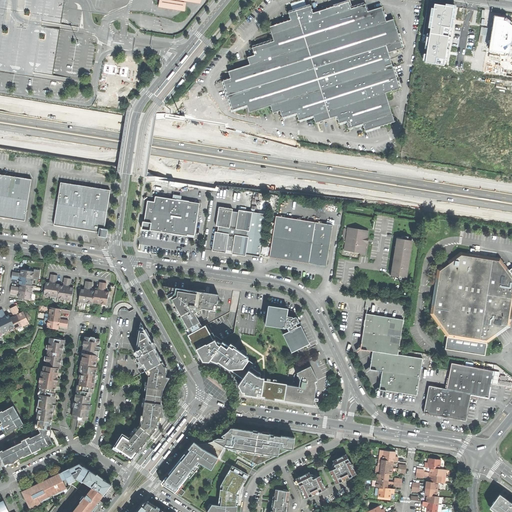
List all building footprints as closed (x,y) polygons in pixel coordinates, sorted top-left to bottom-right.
[(0,0),(0,73),(32,79),(33,75),(33,73),(53,76),(60,30),(40,27),(41,24),(41,22),(61,25),(64,0),(0,0)] [(158,0),(157,6),(183,10),(185,1),(199,3),(199,0),(158,0)] [(225,84),(233,110),(246,106),(248,106),(250,112),(271,106),(273,113),(280,111),(283,118),(290,116),(297,114),(299,120),(308,118),(313,116),(316,123),(337,117),(339,124),(346,121),(349,128),(357,126),(363,124),(366,131),(375,128),(395,122),(391,109),(386,94),(400,89),(397,81),(389,53),(403,48),(402,45),(394,19),(386,21),(382,7),(368,11),(365,4),(361,5),(351,8),(349,1),(344,3),(313,13),(311,6),(307,7),(289,13),(291,20),(279,24),(269,27),(274,41),(256,46),(252,48),(255,55),(248,57),(250,64),(229,71),(231,78),(224,81),(225,84)] [(427,49),(426,54),(424,54),(423,60),(425,61),(425,63),(444,66),(445,60),(447,61),(456,6),(446,4),(446,6),(435,4),(434,9),(431,8),(428,28),(431,28),(430,34),(427,33),(425,49),(427,49)] [(496,16),(490,51),(508,53),(510,44),(511,44),(511,22),(506,18),(504,20),(504,17),(496,16)] [(511,56),(489,53),(486,72),(511,76),(511,56)] [(0,174),(0,217),(3,218),(19,220),(26,221),(32,180),(0,174)] [(59,199),(55,225),(94,232),(100,233),(99,237),(107,238),(109,229),(105,229),(111,191),(61,183),(59,199)] [(155,230),(173,233),(178,199),(155,196),(154,201),(147,200),(144,221),(143,221),(141,229),(149,230),(149,229),(155,230)] [(187,234),(194,235),(199,203),(178,199),(173,233),(182,235),(187,235),(187,234)] [(252,255),(260,256),(266,214),(220,206),(216,226),(218,226),(218,232),(215,231),(212,250),(219,251),(245,256),(246,254),(252,255)] [(317,264),(326,266),(333,224),(276,216),(270,257),(285,259),(317,264)] [(344,251),(365,254),(369,230),(348,227),(344,251)] [(395,279),(400,280),(400,277),(406,277),(412,240),(407,239),(407,237),(402,236),(401,239),(398,238),(392,271),(392,270),(391,275),(396,276),(395,279)] [(511,319),(511,280),(504,270),(507,267),(501,258),(460,252),(437,269),(430,313),(447,337),(487,343),(497,336),(495,333),(505,325),(510,326),(511,319)] [(21,269),(21,273),(19,273),(13,272),(12,275),(33,279),(36,279),(37,273),(34,272),(34,271),(21,269)] [(44,295),(51,296),(54,275),(51,274),(50,279),(50,281),(49,282),(46,282),(44,295)] [(32,286),(33,279),(12,275),(11,279),(18,280),(20,280),(19,284),(20,284),(32,286)] [(60,284),(57,283),(57,281),(58,275),(54,275),(51,296),(58,297),(60,285),(60,284)] [(58,298),(65,299),(68,278),(64,278),(64,283),(63,285),(63,286),(60,285),(58,297),(58,298)] [(65,299),(72,300),(74,288),(70,287),(71,286),(71,283),(72,279),(68,278),(65,299)] [(79,301),(86,303),(89,281),(85,281),(85,285),(84,288),(84,289),(81,289),(79,301)] [(93,303),(95,291),(91,290),(91,289),(92,287),(93,282),(89,281),(86,303),(93,304),(93,303)] [(93,303),(100,304),(103,282),(100,282),(99,288),(98,289),(98,290),(95,290),(95,291),(93,303)] [(107,284),(107,283),(103,282),(100,304),(107,305),(109,292),(105,291),(106,290),(106,288),(107,284)] [(20,284),(20,287),(19,287),(12,286),(12,290),(32,293),(33,286),(32,286),(20,284)] [(178,309),(189,328),(201,322),(208,317),(210,312),(216,313),(219,295),(211,293),(211,295),(204,294),(198,293),(197,291),(176,288),(173,289),(172,290),(171,290),(170,294),(172,294),(172,297),(177,301),(183,304),(182,306),(182,308),(178,309)] [(31,300),(32,293),(12,290),(11,293),(18,294),(19,294),(18,298),(31,300)] [(17,305),(14,307),(23,326),(29,323),(24,311),(20,313),(19,311),(17,305)] [(288,308),(268,305),(265,325),(284,328),(285,327),(287,328),(289,331),(283,334),(291,351),(309,342),(299,321),(297,318),(296,317),(295,317),(294,318),(293,317),(292,316),(287,316),(288,308)] [(16,329),(23,326),(14,307),(10,308),(13,314),(14,316),(11,317),(15,326),(16,329)] [(51,307),(49,314),(61,316),(61,314),(61,312),(70,314),(70,310),(51,307)] [(3,309),(0,309),(0,311),(9,330),(15,326),(11,317),(9,315),(6,316),(5,315),(3,309)] [(0,327),(2,333),(9,330),(0,311),(0,327)] [(61,316),(49,314),(48,320),(68,324),(69,320),(61,319),(60,319),(61,316)] [(382,371),(379,390),(416,396),(422,359),(398,355),(403,320),(366,314),(360,349),(373,351),(370,369),(382,371)] [(61,326),(68,327),(68,324),(48,320),(47,327),(59,329),(59,326),(61,326)] [(163,362),(141,322),(139,332),(137,351),(138,353),(135,354),(137,358),(139,357),(146,371),(148,370),(162,362),(163,362)] [(201,322),(189,328),(191,332),(203,326),(201,322)] [(191,332),(188,334),(193,344),(199,354),(203,362),(209,361),(215,362),(221,364),(227,361),(237,347),(235,345),(233,347),(229,345),(228,347),(222,343),(221,345),(218,343),(215,338),(214,339),(206,324),(203,326),(191,332)] [(510,327),(510,326),(505,325),(495,333),(497,336),(503,331),(510,327)] [(82,419),(87,420),(91,392),(93,392),(97,367),(96,367),(97,357),(98,357),(100,350),(98,350),(100,338),(86,336),(85,340),(87,340),(86,346),(84,345),(84,349),(82,356),(84,356),(83,361),(82,360),(81,365),(84,365),(83,369),(82,368),(81,374),(80,374),(79,381),(80,381),(80,384),(81,384),(80,389),(77,389),(76,394),(78,394),(77,399),(74,398),(73,406),(74,406),(74,408),(74,409),(75,410),(75,414),(73,413),(73,417),(77,418),(77,419),(82,420),(82,419)] [(38,419),(40,419),(52,421),(54,408),(56,408),(57,401),(56,401),(57,393),(55,393),(57,384),(57,381),(58,381),(59,378),(58,378),(58,377),(56,376),(56,374),(58,374),(59,368),(61,368),(61,364),(60,364),(60,360),(62,360),(63,353),(64,349),(62,349),(63,346),(64,346),(65,339),(51,337),(46,366),(45,366),(44,371),(42,371),(41,377),(43,377),(42,382),(41,381),(40,387),(41,387),(41,391),(42,391),(41,395),(40,395),(38,407),(40,407),(38,419)] [(227,361),(221,364),(226,368),(239,348),(237,347),(227,361)] [(239,348),(226,368),(233,374),(237,379),(240,385),(243,391),(245,391),(245,394),(259,396),(280,399),(284,400),(287,384),(264,380),(265,377),(252,368),(255,363),(249,359),(251,356),(239,348)] [(164,366),(162,362),(148,370),(150,372),(147,391),(148,391),(147,397),(146,397),(143,416),(144,416),(143,421),(140,425),(139,425),(129,437),(124,434),(122,438),(120,437),(117,441),(119,442),(115,448),(121,452),(121,453),(126,457),(127,456),(132,459),(138,453),(137,452),(139,449),(141,446),(142,447),(158,428),(156,426),(157,425),(158,424),(158,422),(158,420),(160,420),(160,416),(165,417),(164,414),(161,404),(162,399),(162,394),(164,389),(166,384),(169,378),(166,378),(166,375),(166,373),(165,373),(166,367),(165,365),(164,366)] [(493,371),(452,363),(447,389),(429,386),(424,412),(443,416),(451,417),(458,419),(466,420),(471,394),(488,397),(491,384),(493,371)] [(311,365),(297,372),(300,379),(299,386),(287,384),(284,400),(314,404),(316,389),(311,388),(312,385),(313,382),(318,379),(311,365)] [(7,432),(14,429),(24,423),(15,405),(3,411),(3,410),(0,411),(0,416),(3,422),(2,422),(3,424),(7,432)] [(39,427),(51,429),(52,421),(40,419),(39,425),(39,427)] [(16,459),(43,445),(34,428),(31,429),(27,422),(24,423),(14,429),(18,435),(8,440),(12,447),(7,449),(13,461),(16,459)] [(50,436),(51,429),(39,427),(39,425),(34,428),(43,445),(53,441),(51,437),(50,436)] [(218,437),(213,439),(258,464),(293,448),(296,438),(232,427),(228,431),(222,435),(224,436),(224,438),(218,437)] [(212,469),(219,457),(194,442),(161,483),(175,492),(188,476),(191,477),(199,467),(197,465),(200,462),(212,469)] [(0,453),(5,464),(13,461),(7,449),(3,451),(3,449),(0,450),(0,453)] [(396,451),(380,449),(379,459),(393,460),(398,461),(398,457),(395,456),(395,454),(396,451)] [(330,470),(336,483),(343,480),(343,479),(349,476),(350,477),(356,474),(347,454),(333,461),(335,464),(334,466),(333,469),(330,470)] [(425,462),(425,466),(431,467),(440,468),(441,459),(429,457),(429,460),(428,463),(425,462)] [(393,464),(393,460),(379,459),(378,465),(392,467),(393,464)] [(83,482),(90,470),(88,468),(84,466),(83,468),(80,463),(71,467),(65,470),(70,480),(76,477),(83,482)] [(392,471),(392,467),(378,465),(377,465),(376,472),(377,472),(389,474),(392,474),(392,471)] [(249,475),(232,466),(221,485),(219,505),(212,505),(207,511),(236,511),(238,506),(239,504),(240,491),(249,475)] [(446,469),(440,468),(431,467),(430,471),(430,474),(445,476),(446,469)] [(59,511),(83,482),(76,477),(70,480),(65,470),(60,473),(63,480),(67,478),(69,483),(76,480),(50,511),(59,511)] [(296,478),(306,498),(313,495),(312,493),(319,490),(319,491),(326,488),(320,475),(316,477),(314,477),(312,476),(310,472),(296,478)] [(388,477),(389,474),(377,472),(377,479),(388,481),(388,477)] [(67,488),(63,480),(60,473),(55,475),(39,483),(32,486),(41,503),(42,505),(44,504),(42,500),(43,499),(44,500),(51,497),(50,496),(57,493),(57,494),(64,490),(64,489),(67,488)] [(108,490),(112,484),(97,474),(94,479),(90,477),(87,482),(90,485),(68,511),(89,511),(94,507),(108,490)] [(446,476),(445,476),(430,474),(430,478),(429,481),(438,482),(445,483),(446,476)] [(388,485),(388,481),(377,479),(376,486),(380,487),(387,488),(388,485)] [(437,489),(438,482),(429,481),(427,481),(426,484),(426,487),(437,489)] [(31,508),(41,503),(32,486),(31,487),(26,489),(22,491),(31,508)] [(394,492),(395,488),(387,488),(380,487),(378,496),(391,497),(391,494),(391,492),(394,492)] [(437,496),(437,489),(426,487),(426,491),(425,494),(428,495),(437,496)] [(272,511),(285,511),(287,505),(289,505),(289,502),(288,502),(289,491),(276,489),(274,501),(272,511)] [(511,511),(511,504),(499,495),(489,509),(492,511),(511,511)] [(0,511),(9,511),(4,500),(0,501),(0,511)] [(165,511),(148,501),(147,502),(146,501),(144,502),(136,511),(165,511)] [(437,511),(438,503),(427,501),(423,501),(422,505),(427,506),(427,508),(427,511),(437,511)]
